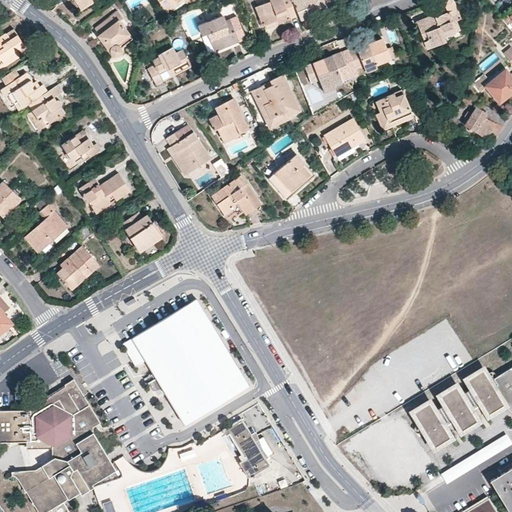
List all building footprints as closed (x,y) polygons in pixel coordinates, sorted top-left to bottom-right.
[(80,0),(73,0),(81,10),(85,7),(80,0)] [(158,0),(168,14),(187,0),(158,0)] [(261,26),(265,24),(277,19),(278,22),(298,14),(292,0),(269,0),(256,6),(260,17),(258,18),(261,26)] [(292,0),(298,14),(300,19),(327,8),(326,4),(335,0),(292,0)] [(345,0),(335,0),(326,4),(327,8),(346,1),(345,0)] [(445,43),(443,37),(455,33),(451,23),(456,21),(460,19),(453,0),(449,0),(444,2),(448,12),(436,16),(435,14),(416,22),(424,42),(429,41),(432,48),(445,43)] [(121,48),(121,46),(118,42),(129,34),(120,20),(122,17),(118,11),(95,29),(99,34),(98,36),(113,56),(116,56),(118,55),(120,54),(121,52),(121,51),(121,48)] [(226,45),(224,41),(235,36),(237,41),(246,38),(237,16),(230,18),(231,22),(225,24),(224,20),(222,15),(198,24),(202,35),(207,33),(214,50),(226,45)] [(278,22),(277,19),(265,24),(266,28),(278,22)] [(455,33),(459,31),(456,21),(451,23),(455,33)] [(23,44),(13,29),(0,37),(0,63),(10,57),(8,54),(16,49),(23,44)] [(391,42),(397,40),(393,29),(387,31),(391,42)] [(132,38),(129,34),(118,42),(121,46),(132,38)] [(237,41),(235,36),(224,41),(226,45),(237,41)] [(382,39),(375,41),(367,44),(367,42),(356,46),(356,48),(349,51),(356,69),(363,66),(366,71),(376,67),(376,64),(390,59),(386,48),(382,39)] [(214,50),(215,54),(227,50),(226,45),(214,50)] [(511,45),(502,53),(511,65),(511,45)] [(160,74),(160,73),(170,67),(187,58),(182,49),(174,52),(171,46),(150,57),(154,65),(147,68),(155,84),(163,80),(160,74)] [(391,46),(386,48),(390,59),(395,57),(391,46)] [(0,63),(0,67),(20,55),(16,49),(8,54),(10,57),(0,63)] [(349,51),(348,49),(323,58),(313,62),(322,85),(331,81),(333,84),(358,74),(356,69),(349,51)] [(39,87),(33,90),(31,88),(32,86),(33,84),(33,82),(25,72),(19,77),(14,69),(1,78),(6,86),(1,89),(12,106),(16,104),(19,110),(30,103),(47,91),(42,84),(39,87)] [(486,86),(499,102),(511,91),(511,77),(506,70),(486,86)] [(263,85),(252,90),(270,127),(289,118),(288,116),(299,110),(282,74),(269,80),(270,81),(271,84),(264,88),(263,85)] [(33,82),(33,84),(32,86),(31,88),(33,90),(39,87),(35,81),(33,82)] [(322,85),(323,91),(334,87),(333,84),(331,81),(322,85)] [(60,102),(57,101),(55,101),(53,97),(62,92),(58,85),(47,91),(30,103),(34,109),(32,110),(39,120),(42,118),(46,125),(64,113),(61,109),(62,105),(61,103),(60,102)] [(381,111),(386,123),(404,116),(405,120),(413,116),(401,90),(376,101),(381,111)] [(466,95),(464,100),(471,103),(473,98),(466,95)] [(216,128),(221,137),(237,130),(239,133),(248,129),(234,99),(233,98),(215,106),(218,114),(208,118),(213,129),(216,128)] [(472,114),(466,124),(485,137),(495,138),(506,119),(487,108),(485,112),(476,107),(472,114)] [(46,125),(42,118),(39,120),(32,110),(28,113),(39,130),(46,125)] [(381,111),(376,113),(383,129),(405,120),(404,116),(386,123),(381,111)] [(472,114),(469,112),(463,122),(466,124),(472,114)] [(324,135),(336,156),(365,139),(353,118),(324,135)] [(167,137),(171,145),(189,171),(205,161),(209,158),(205,152),(194,135),(193,131),(186,135),(182,128),(167,137)] [(84,140),(88,138),(83,130),(79,133),(84,140)] [(221,137),(223,142),(240,135),(239,133),(237,130),(221,137)] [(66,153),(71,160),(80,154),(84,161),(100,150),(96,143),(93,145),(88,138),(84,140),(79,133),(61,145),(66,153)] [(34,149),(31,146),(25,142),(19,148),(26,156),(34,149)] [(171,145),(167,147),(185,174),(189,171),(171,145)] [(285,157),(288,161),(268,178),(270,181),(286,199),(294,193),(292,190),(312,171),(297,155),(293,150),(285,157)] [(213,163),(221,176),(230,171),(222,158),(213,163)] [(314,174),(312,171),(292,190),(294,193),(314,174)] [(108,201),(105,197),(111,194),(115,200),(130,190),(119,173),(99,186),(94,178),(79,188),(94,210),(108,201)] [(232,203),(236,200),(243,210),(246,213),(260,204),(248,187),(246,184),(242,178),(240,176),(220,189),(221,192),(213,198),(223,213),(225,212),(230,209),(232,207),(233,206),(233,204),(232,203)] [(3,182),(0,184),(0,213),(2,216),(20,200),(3,182)] [(220,189),(218,188),(210,193),(213,198),(221,192),(220,189)] [(39,210),(45,217),(30,230),(35,236),(28,241),(38,252),(42,248),(67,227),(54,211),(56,208),(50,201),(39,210)] [(110,203),(108,201),(94,210),(96,213),(110,203)] [(139,251),(161,237),(147,215),(142,218),(138,212),(121,223),(139,251)] [(24,236),(28,241),(35,236),(30,230),(24,236)] [(82,245),(68,258),(71,261),(63,268),(56,273),(65,283),(71,278),(77,284),(99,265),(82,245)] [(71,261),(68,258),(60,265),(63,268),(71,261)] [(71,278),(65,283),(71,289),(77,284),(71,278)] [(0,309),(3,312),(8,307),(0,297),(0,309)] [(248,386),(231,358),(195,299),(133,337),(122,343),(135,366),(146,359),(160,382),(185,424),(228,398),(240,390),(248,386)] [(134,299),(126,303),(128,307),(136,302),(134,299)] [(0,332),(11,323),(3,312),(0,309),(0,332)] [(511,338),(511,336),(509,332),(498,339),(501,345),(511,338)] [(511,367),(490,381),(500,397),(506,406),(507,408),(511,412),(511,367)] [(444,422),(449,419),(451,418),(460,433),(478,422),(469,407),(472,406),(476,403),(479,402),(488,416),(506,406),(500,397),(490,381),(483,368),(465,379),(471,388),(461,394),(455,384),(438,395),(444,405),(435,410),(428,400),(411,411),(411,412),(433,449),(451,438),(442,423),(444,422)] [(38,444),(39,448),(54,448),(54,453),(55,456),(49,466),(37,473),(27,474),(18,479),(34,504),(38,511),(72,511),(65,500),(115,470),(93,432),(93,427),(100,423),(84,397),(73,379),(64,384),(64,386),(65,395),(59,399),(51,394),(34,405),(34,410),(0,410),(0,441),(26,441),(26,445),(38,444)] [(65,395),(64,386),(51,394),(59,399),(65,395)] [(234,439),(238,446),(245,458),(242,460),(238,462),(248,478),(270,464),(255,441),(249,430),(241,421),(222,430),(225,435),(226,435),(230,432),(234,439)] [(254,427),(249,430),(255,441),(259,439),(254,427)] [(442,473),(448,483),(511,443),(511,441),(506,433),(442,473)] [(181,460),(195,456),(192,445),(178,449),(181,460)] [(238,446),(234,448),(242,460),(245,458),(238,446)] [(511,466),(490,480),(509,511),(511,510),(511,466)] [(463,511),(489,497),(488,495),(459,511),(463,511)] [(498,511),(489,497),(463,511),(498,511)] [(102,501),(103,511),(112,511),(112,500),(102,501)]
